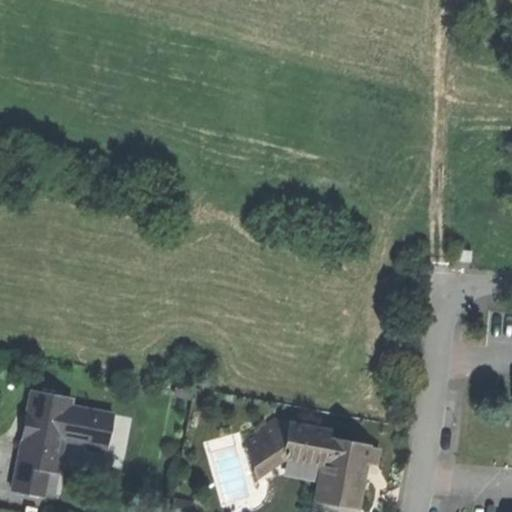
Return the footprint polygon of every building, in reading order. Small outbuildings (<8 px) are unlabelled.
[(454,249),(453,260),(473,261),(473,250),(454,249)] [(51,471),(61,473),(67,441),(73,407),(74,399),(34,391),(27,428),(21,465),(51,471)] [(116,415),(73,407),(67,441),(110,448),(116,415)] [(247,442),(260,478),(285,460),(290,425),(276,422),(247,442)] [(330,432),(290,425),(285,460),(323,466),(318,497),(340,501),(339,505),(360,509),(365,480),(368,460),(370,447),(370,445),(353,442),(329,438),(330,432)] [(331,427),(330,432),(329,438),(353,442),(355,432),(331,427)] [(380,448),(370,447),(368,460),(379,462),(380,448)] [(46,496),(51,471),(21,465),(16,491),(46,496)]
